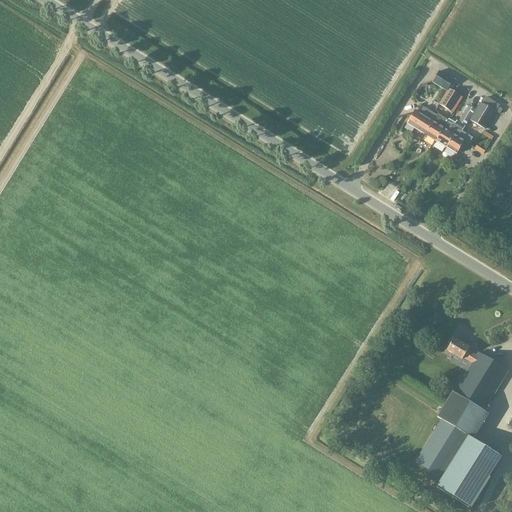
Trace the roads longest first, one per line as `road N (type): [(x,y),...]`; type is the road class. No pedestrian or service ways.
road 1 (unclassified): [(511,288),(44,0)]
road 2 (track): [(75,19),(0,151)]
